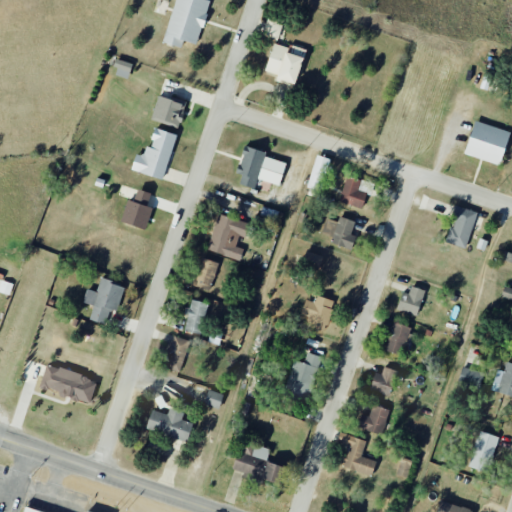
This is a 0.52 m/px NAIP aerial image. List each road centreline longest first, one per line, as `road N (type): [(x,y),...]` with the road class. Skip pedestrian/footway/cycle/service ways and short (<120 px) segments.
road 1 (residential): [(99,472),(257,0)]
road 2 (residential): [(296,511),(411,173)]
road 3 (residential): [(222,108),(511,208)]
road 4 (secondary): [(211,511),(0,438)]
